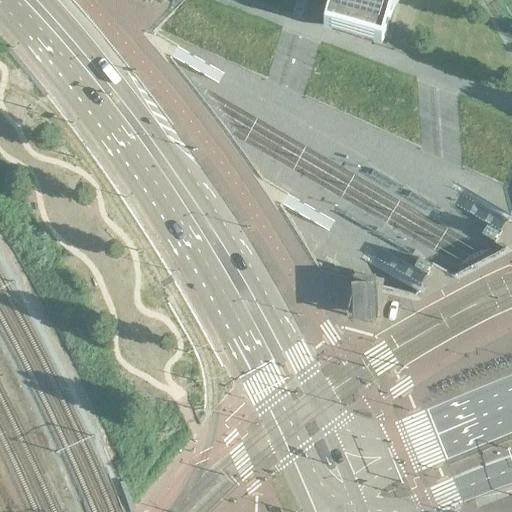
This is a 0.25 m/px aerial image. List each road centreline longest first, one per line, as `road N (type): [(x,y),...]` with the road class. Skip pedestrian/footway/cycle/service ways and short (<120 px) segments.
road 1 (primary): [(0,4),(151,198),(272,401),(319,511)]
road 2 (primary): [(352,470),(218,220),(138,103),(52,0)]
road 3 (trunk): [(511,405),(352,470)]
